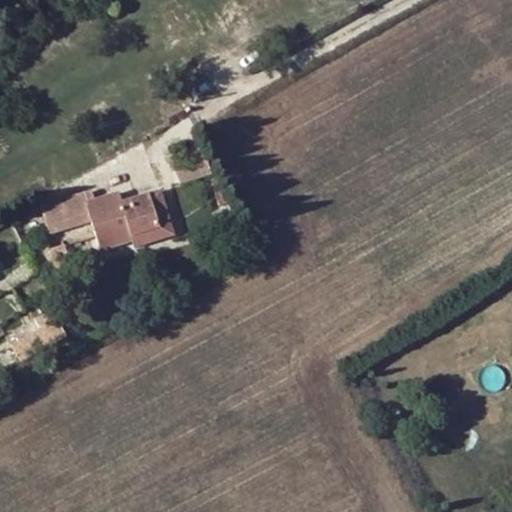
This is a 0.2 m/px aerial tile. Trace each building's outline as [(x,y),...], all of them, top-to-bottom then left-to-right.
[(207,153),(175,163),(181,184),(214,175),(207,153)] [(221,179),(211,181),(219,206),(228,203),(221,179)] [(96,253),(131,244),(132,247),(173,237),(161,190),(119,201),(118,192),(91,198),(90,193),(59,200),(67,228),(89,223),(96,253)] [(61,248),(50,250),(57,278),(73,274),(70,262),(65,263),(61,248)] [(38,327),(9,343),(19,360),(47,345),(38,327)]
